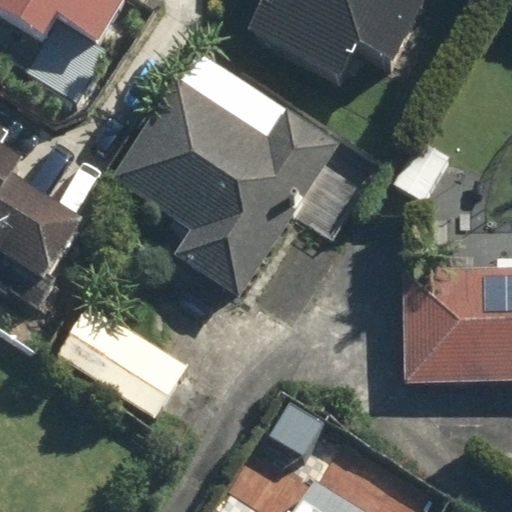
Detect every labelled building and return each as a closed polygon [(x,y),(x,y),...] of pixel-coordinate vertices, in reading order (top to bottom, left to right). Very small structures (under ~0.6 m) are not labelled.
[(0,0),(0,46),(33,67),(47,45),(85,68),(124,5),(115,0),(0,0)] [(430,10),(411,0),(263,0),(237,51),(334,101),(352,66),(391,86),(430,10)] [(107,194),(186,244),(169,272),(238,315),(334,162),(264,119),(184,69),(107,194)] [(421,214),(447,167),(413,149),(388,196),(421,214)] [(0,155),(1,154),(0,153),(0,282),(35,305),(73,245),(5,202),(20,178),(0,165),(0,155)] [(511,279),(399,282),(401,396),(511,394),(511,279)] [(184,374),(58,302),(26,359),(151,431),(184,374)] [(339,511),(309,494),(298,511),(339,511)]
